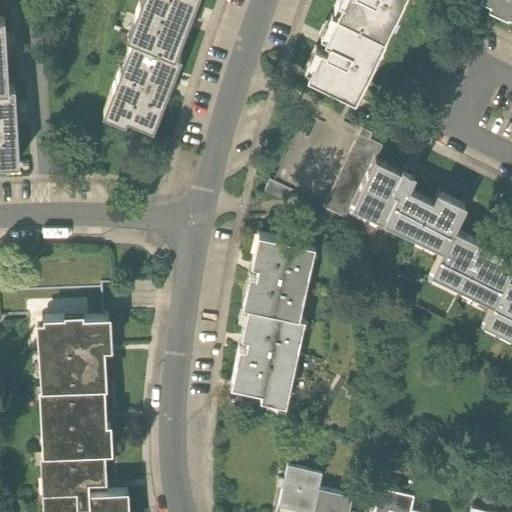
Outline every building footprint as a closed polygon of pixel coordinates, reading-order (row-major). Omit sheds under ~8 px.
[(131,0),(119,31),(125,34),(167,50),(180,18),(186,0),(131,0)] [(334,6),(380,29),(394,0),(335,0),(332,5),(334,6)] [(349,90),(380,29),(334,6),(320,34),(326,37),(324,41),(323,44),(316,41),(303,67),(349,90)] [(0,12),(0,82),(9,82),(8,47),(6,12),(0,12)] [(175,53),(167,50),(125,34),(96,108),(121,118),(123,114),(147,123),(161,88),(175,53)] [(0,156),(21,155),(19,118),(17,81),(9,82),(0,82),(0,156)] [(323,203),(344,214),(352,198),(375,151),(380,139),(369,133),(371,128),(361,123),(360,126),(341,116),(308,100),(305,106),(271,177),(302,192),(323,203)] [(511,271),(506,269),(511,257),(511,248),(483,235),(454,220),(465,196),(438,183),(433,192),(408,179),(415,165),(408,162),(403,159),(400,164),(375,151),(352,198),(441,241),(430,263),(493,294),(482,316),(511,330),(511,271)] [(344,214),(323,203),(315,220),(336,230),(344,214)] [(240,299),(247,301),(294,312),(311,242),(256,229),(248,260),(257,262),(255,270),(247,268),(240,299)] [(14,266),(0,266),(0,288),(15,288),(14,266)] [(294,312),(247,301),(239,333),(247,335),(245,342),(238,341),(230,377),(261,384),(260,390),(282,395),(302,314),(294,312)] [(37,399),(103,396),(105,396),(104,365),(104,358),(111,358),(109,325),(83,326),(83,323),(63,323),(63,326),(42,327),(42,332),(34,332),(37,399)] [(37,399),(39,464),(103,462),(112,461),(111,432),(104,433),(104,426),(103,396),(37,399)] [(308,501),(313,477),(317,462),(279,454),(270,493),(308,501)] [(104,489),(103,462),(39,464),(41,511),(127,511),(127,500),(90,501),(89,496),(89,490),(104,489)] [(401,511),(406,497),(409,483),(374,474),(363,511),(401,511)] [(313,477),(308,501),(305,511),(342,511),(348,485),(313,477)] [(439,511),(441,506),(406,497),(401,511),(439,511)]
